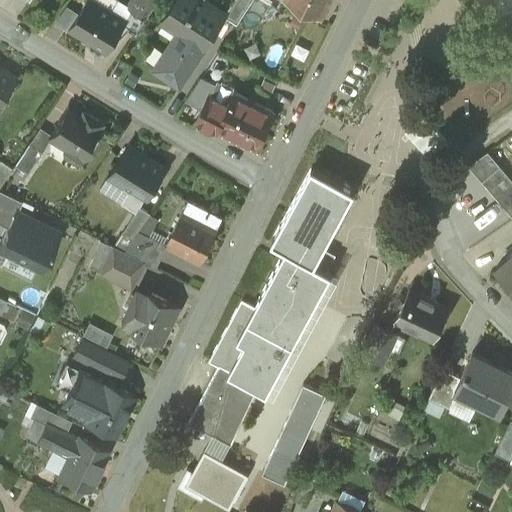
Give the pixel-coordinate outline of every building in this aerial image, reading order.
[(111,10),(94,0),(86,0),(70,28),(71,29),(72,27),(93,40),(92,42),(107,51),(123,24),(126,19),(111,10)] [(132,0),(128,6),(144,17),(145,16),(155,0),(132,0)] [(205,0),(173,0),(159,21),(175,31),(151,69),(181,88),(206,49),(205,48),(217,30),(211,26),(221,10),(205,0)] [(251,0),(233,0),(224,14),(237,22),(251,0)] [(261,21),(271,0),(256,0),(249,14),(261,21)] [(287,0),(320,17),(328,0),(287,0)] [(511,8),(511,0),(474,0),(487,15),(494,24),(495,23),(494,23),(511,8)] [(144,17),(128,6),(126,9),(116,3),(111,10),(126,19),(123,24),(135,32),(146,17),(145,16),(144,17)] [(0,97),(3,93),(14,77),(13,77),(12,78),(0,69),(0,97)] [(216,84),(201,76),(186,100),(202,109),(210,95),(216,84)] [(224,78),(218,79),(216,84),(210,95),(229,105),(234,93),(237,89),(235,83),(224,78)] [(273,112),(234,93),(229,105),(210,95),(202,109),(197,119),(218,130),(221,126),(257,143),(273,112)] [(80,118),(65,109),(49,136),(65,146),(63,150),(64,155),(75,162),(80,161),(101,128),(100,128),(104,123),(84,111),(81,116),(80,118)] [(29,142),(13,165),(27,173),(42,150),(29,142)] [(165,167),(128,144),(110,174),(147,197),(165,167)] [(499,165),(487,151),(467,165),(481,181),(499,165)] [(0,183),(11,167),(0,159),(0,183)] [(508,175),(499,165),(481,181),(490,191),(508,175)] [(286,247),(255,305),(242,298),(209,359),(219,364),(189,422),(231,444),(261,387),(267,390),(330,271),(314,262),(354,189),(312,166),(272,240),(286,247)] [(511,179),(508,175),(490,191),(498,200),(511,187),(511,179)] [(511,187),(498,200),(505,209),(511,203),(511,187)] [(22,201),(0,189),(0,223),(7,227),(15,211),(16,211),(22,201)] [(223,216),(188,198),(166,243),(168,244),(200,261),(223,216)] [(140,206),(138,206),(124,230),(134,237),(139,230),(151,212),(140,206)] [(16,211),(15,211),(7,227),(0,241),(0,247),(40,267),(58,232),(16,211)] [(166,243),(139,230),(134,237),(124,251),(146,261),(145,261),(157,267),(168,244),(166,243)] [(471,256),(480,266),(510,241),(501,231),(471,256)] [(124,251),(102,240),(90,265),(101,270),(100,272),(132,287),(145,261),(146,261),(124,251)] [(511,253),(496,267),(511,286),(511,253)] [(449,307),(409,288),(395,319),(418,330),(417,332),(434,340),(449,307)] [(179,305),(148,290),(144,298),(134,294),(121,321),(130,326),(161,341),(179,305)] [(376,324),(362,354),(383,363),(388,353),(383,350),(392,331),(376,324)] [(95,343),(81,336),(73,353),(87,359),(95,343)] [(127,359),(95,343),(87,359),(119,375),(127,359)] [(511,387),(511,370),(472,352),(461,376),(455,388),(459,390),(501,410),(511,387)] [(461,376),(443,367),(429,397),(450,407),(459,390),(455,388),(461,376)] [(135,395),(103,379),(103,380),(79,368),(63,402),(86,414),(85,416),(117,432),(135,395)] [(326,392),(303,381),(262,471),(285,481),(326,392)] [(70,419),(36,402),(30,415),(44,422),(45,422),(46,420),(66,430),(70,419)] [(511,419),(495,451),(511,459),(511,456),(511,419)] [(107,449),(77,434),(76,435),(66,430),(46,420),(45,422),(44,422),(36,439),(66,454),(58,472),(89,487),(107,449)] [(248,473),(204,448),(192,470),(187,467),(186,468),(187,469),(178,485),(200,497),(200,498),(202,499),(205,493),(229,507),(248,473)] [(336,506),(332,511),(321,511),(320,511),(358,511),(339,503),(336,506)]
